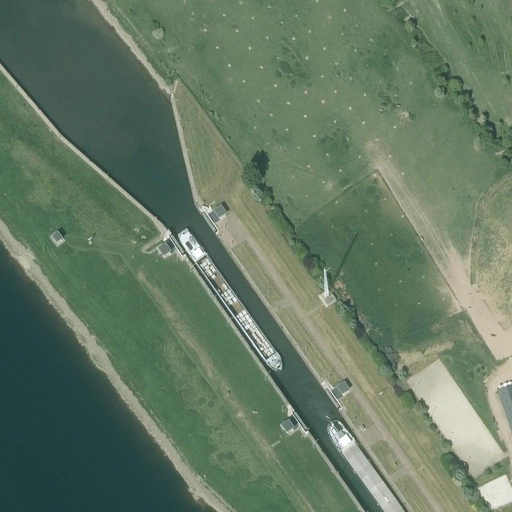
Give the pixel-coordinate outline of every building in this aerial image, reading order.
[(221,209),(215,213),(219,219),(225,215),(221,209)] [(63,242),(58,235),(52,239),(57,246),(63,242)] [(171,254),(165,246),(158,251),(164,260),(171,254)] [(320,295),(324,301),(331,296),(327,290),(320,295)] [(336,301),(332,296),(324,302),(327,307),(336,301)] [(342,396),(348,392),(344,385),(338,389),(342,396)] [(511,387),(498,393),(511,434),(511,387)] [(290,420),(295,429),(299,426),(293,417),(290,420)] [(294,430),(289,422),(281,427),(287,436),(294,430)]
